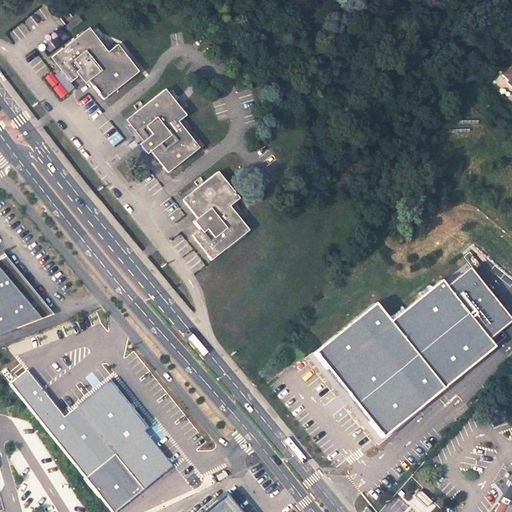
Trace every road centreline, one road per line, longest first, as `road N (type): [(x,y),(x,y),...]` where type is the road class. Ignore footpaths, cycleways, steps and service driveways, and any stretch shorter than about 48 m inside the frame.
road 1 (primary): [(336,511),(36,146)]
road 2 (primary): [(14,155),(313,511)]
